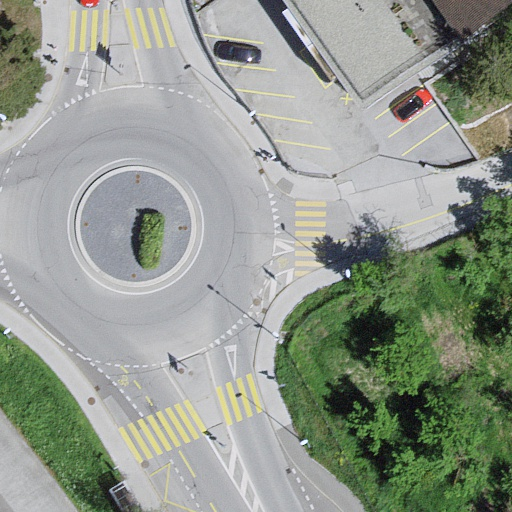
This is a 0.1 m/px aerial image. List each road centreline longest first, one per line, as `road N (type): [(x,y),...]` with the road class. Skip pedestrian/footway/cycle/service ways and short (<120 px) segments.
road 1 (residential): [(511,181),(346,237),(234,244)]
road 2 (tertiary): [(259,511),(171,323)]
road 3 (tertiary): [(29,224),(33,260),(53,296),(78,317),(129,332),(171,323)]
road 4 (tertiary): [(234,244),(234,211),(220,176),(194,147),(123,127)]
road 5 (tertiary): [(123,127),(60,156),(40,183),(29,224)]
road 6 (tertiary): [(123,127),(116,0)]
